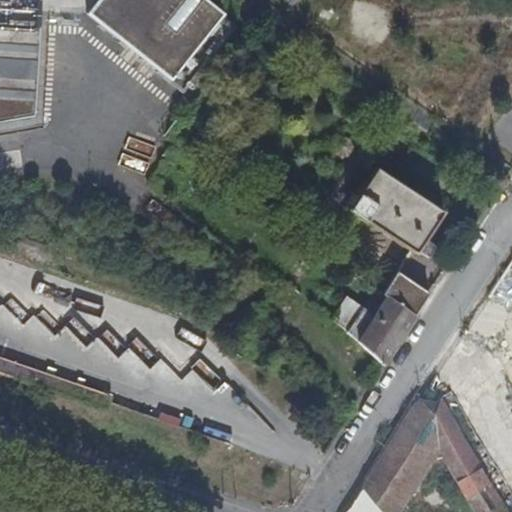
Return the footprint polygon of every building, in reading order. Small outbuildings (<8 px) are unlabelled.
[(0,0),(0,129),(36,123),(34,0),(0,0)] [(225,15),(205,0),(101,0),(90,16),(173,81),(225,15)] [(511,32),(504,28),(452,114),(479,131),(511,77),(511,32)] [(377,169),(348,210),(414,256),(416,253),(424,242),(443,215),(377,169)] [(424,242),(416,253),(426,260),(434,249),(424,242)] [(415,315),(429,294),(397,272),(383,294),(388,297),(415,315)] [(415,315),(388,297),(375,316),(347,295),(330,322),(383,365),(415,315)] [(0,356),(0,373),(106,410),(111,395),(0,356)] [(403,425),(363,488),(383,511),(402,511),(441,452),(476,511),(506,511),(472,452),(442,399),(436,404),(420,400),(403,425)] [(56,511),(7,490),(0,507),(0,511),(56,511)]
